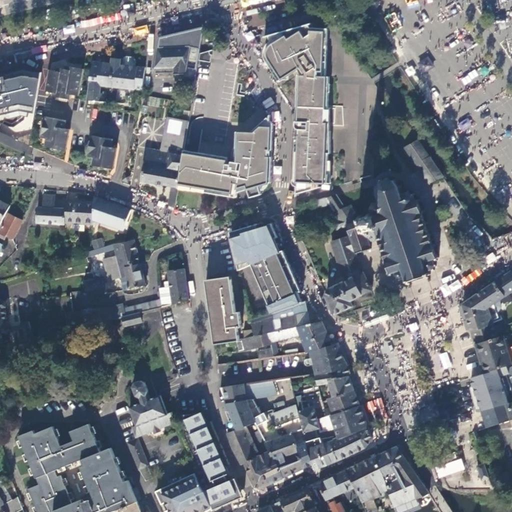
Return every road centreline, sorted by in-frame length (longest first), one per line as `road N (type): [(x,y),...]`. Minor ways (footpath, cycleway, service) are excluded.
road 1 (residential): [(188,232),(213,412),(253,507)]
road 2 (unclassified): [(275,208),(285,121),(222,0)]
road 3 (secondary): [(0,48),(211,0)]
road 4 (residential): [(188,232),(150,204),(112,190),(0,173)]
road 5 (residential): [(368,333),(336,327),(311,304),(275,208)]
road 6 (residential): [(253,507),(404,437)]
road 7 (unclassified): [(368,333),(450,298),(511,258)]
